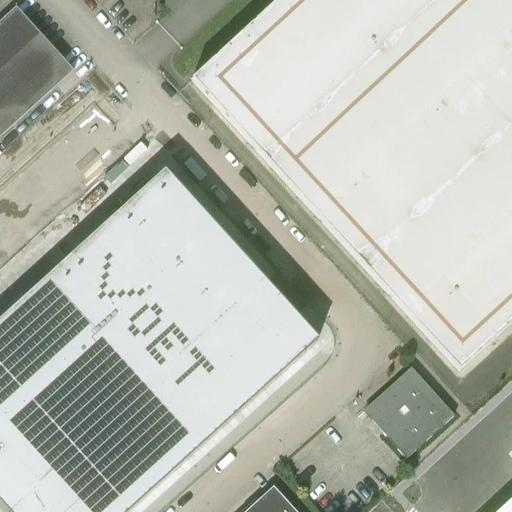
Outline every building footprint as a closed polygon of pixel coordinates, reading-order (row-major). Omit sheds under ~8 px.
[(511,0),(279,0),(191,81),(459,372),(511,322),(511,0)] [(13,9),(0,21),(0,136),(71,72),(13,9)] [(163,173),(0,325),(0,511),(133,511),(315,348),(163,173)] [(0,321),(15,307),(0,291),(0,321)] [(409,369),(361,413),(405,461),(453,417),(409,369)] [(228,429),(224,433),(229,439),(233,435),(228,429)] [(292,511),(271,488),(245,511),(292,511)]
